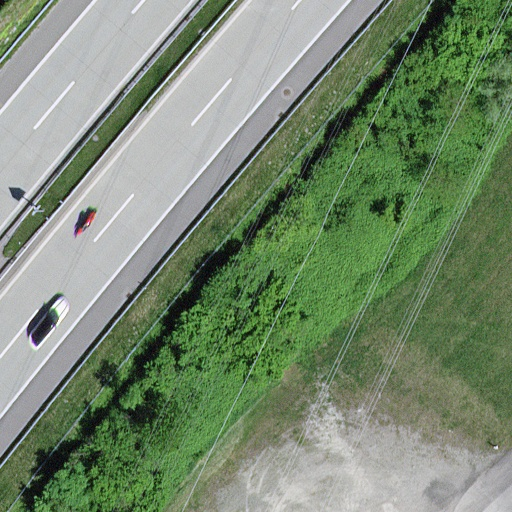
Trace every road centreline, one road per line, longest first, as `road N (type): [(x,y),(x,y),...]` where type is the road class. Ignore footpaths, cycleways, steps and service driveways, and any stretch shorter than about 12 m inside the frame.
road 1 (motorway): [(0,364),(303,0)]
road 2 (motorway): [(144,0),(0,177)]
